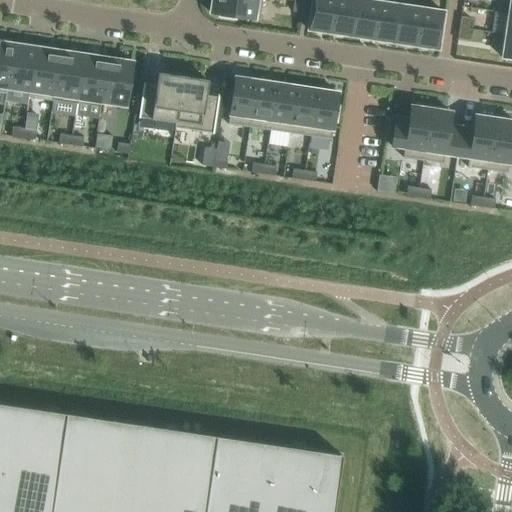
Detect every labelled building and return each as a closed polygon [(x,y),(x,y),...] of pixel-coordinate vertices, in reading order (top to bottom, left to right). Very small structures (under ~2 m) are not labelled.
[(212,0),(210,12),(220,14),(219,17),(236,19),(236,16),(259,20),(262,0),(212,0)] [(295,0),(293,0),(292,12),(302,13),(304,1),(295,0)] [(312,0),(308,29),(329,33),(334,0),(312,0)] [(356,0),(334,0),(329,33),(351,36),(356,0)] [(378,2),(365,0),(356,0),(351,36),(373,39),(378,2)] [(373,39),(395,42),(400,5),(378,2),(373,39)] [(422,8),(400,5),(395,42),(416,46),(422,8)] [(422,8),(416,46),(438,49),(444,12),(422,8)] [(461,16),(459,28),(469,30),(470,18),(461,16)] [(469,30),(459,28),(457,40),(467,42),(469,30)] [(511,36),(505,36),(502,58),(511,59),(511,36)] [(3,40),(0,39),(0,92),(6,93),(7,88),(5,88),(12,44),(3,42),(3,40)] [(7,88),(29,91),(36,47),(12,44),(5,88),(7,88)] [(60,51),(36,47),(29,91),(28,96),(53,100),(60,51)] [(84,54),(60,51),(53,100),(77,103),(78,99),(84,54)] [(78,99),(102,102),(108,58),(84,54),(78,99)] [(132,62),(108,58),(102,102),(126,106),(132,62)] [(156,92),(142,90),(138,118),(140,118),(140,117),(175,123),(176,123),(183,77),(158,73),(156,92)] [(213,134),(218,101),(205,99),(208,80),(183,77),(176,123),(175,123),(175,128),(212,133),(212,134),(213,134)] [(228,124),(249,127),(256,80),(235,77),(228,124)] [(276,83),(256,80),(249,127),(269,130),(276,83)] [(290,133),(297,86),(276,83),(269,130),(290,133)] [(317,89),(297,86),(290,133),(310,136),(317,89)] [(317,89),(310,136),(331,139),(333,122),(337,122),(339,106),(336,106),(338,93),(317,89)] [(423,160),(431,107),(416,104),(415,107),(411,106),(409,119),(396,117),(391,146),(404,148),(403,157),(423,160)] [(456,156),(461,127),(449,125),(451,112),(446,111),(447,109),(431,107),(423,160),(443,163),(445,154),(456,156)] [(467,167),(487,170),(495,116),(480,114),(479,116),(475,115),(473,129),(461,127),(456,156),(468,157),(467,167)] [(495,116),(487,170),(507,173),(509,164),(511,164),(511,121),(510,121),(511,118),(495,116)] [(23,138),(24,128),(12,126),(11,136),(23,138)] [(24,128),(23,138),(35,140),(36,130),(24,128)] [(58,143),(70,145),(71,135),(60,133),(58,143)] [(71,135),(70,145),(82,147),(83,137),(71,135)] [(118,142),(116,152),(128,154),(129,144),(118,142)] [(227,159),(215,157),(213,167),(225,169),(227,159)] [(263,174),(264,164),(252,163),(251,172),(263,174)] [(276,166),(264,164),(263,174),(274,176),(276,166)] [(303,180),(305,170),(293,169),(291,178),(303,180)] [(305,170),(303,180),(315,182),(316,172),(305,170)] [(418,197),(419,188),(407,186),(406,196),(418,197)] [(431,189),(419,188),(418,197),(429,199),(431,189)] [(470,205),(482,207),(483,197),(471,195),(470,205)] [(495,199),(483,197),(482,207),(493,209),(495,199)] [(0,511),(333,511),(336,494),(342,455),(278,445),(0,403),(0,511)]
